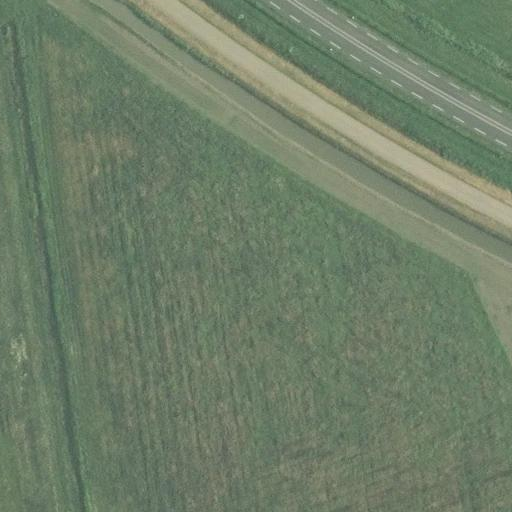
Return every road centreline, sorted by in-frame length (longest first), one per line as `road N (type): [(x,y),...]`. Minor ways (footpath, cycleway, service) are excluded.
road 1 (unclassified): [(160,0),(375,144),(511,218)]
road 2 (primary): [(511,133),(290,0)]
